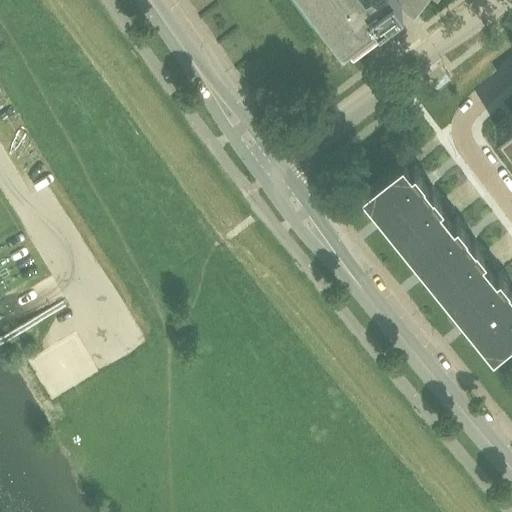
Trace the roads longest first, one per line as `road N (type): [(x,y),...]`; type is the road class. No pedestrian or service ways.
road 1 (tertiary): [(511,470),(271,173)]
road 2 (residential): [(271,173),(497,0)]
road 3 (unclassified): [(0,157),(118,348)]
road 4 (tertiary): [(271,173),(148,0)]
road 5 (residential): [(511,211),(456,133),(511,68)]
